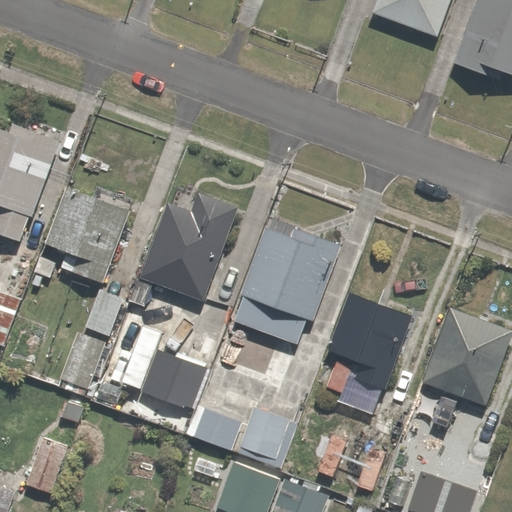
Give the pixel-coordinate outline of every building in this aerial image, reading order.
[(461,0),(387,0),(382,15),(445,40),(461,0)] [(511,0),(491,0),(463,62),(509,84),(511,76),(511,0)] [(0,127),(0,203),(10,207),(2,227),(34,240),(72,140),(25,121),(20,135),(0,127)] [(78,181),(52,240),(120,270),(146,211),(78,181)] [(201,208),(181,200),(151,278),(219,304),(254,212),(206,194),(201,208)] [(298,240),(276,233),(244,322),(310,345),(346,243),(302,227),(298,240)] [(32,299),(0,284),(0,360),(3,362),(32,299)] [(141,302),(111,288),(68,377),(97,392),(141,302)] [(429,322),(358,294),(335,350),(348,355),(333,391),(352,399),(351,402),(389,418),(429,322)] [(453,393),(473,399),(506,410),(511,392),(511,326),(461,309),(435,386),(453,393)] [(193,364),(167,351),(148,390),(174,403),(193,364)] [(473,399),(453,393),(442,424),(462,431),(473,399)] [(203,404),(192,429),(287,469),(305,427),(264,410),(257,427),(203,404)] [(509,437),(488,428),(474,461),(495,470),(509,437)] [(80,456),(50,445),(35,486),(64,498),(80,456)] [(331,511),(337,500),(296,482),(283,511),(331,511)] [(0,511),(19,511),(26,493),(0,484),(0,511)]
